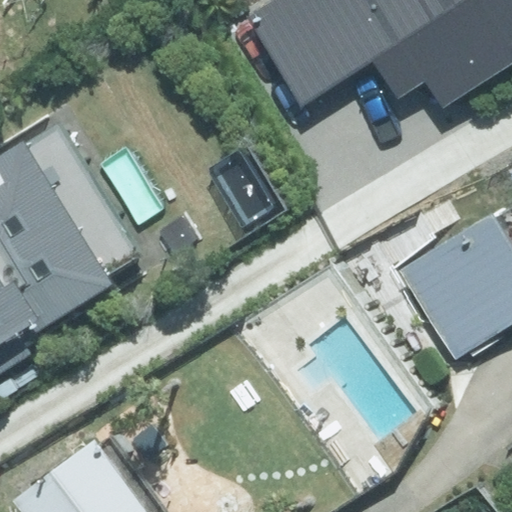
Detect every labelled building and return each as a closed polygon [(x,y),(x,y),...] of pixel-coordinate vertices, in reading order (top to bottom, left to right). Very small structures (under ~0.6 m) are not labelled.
[(297,0),(286,13),(342,66),(401,5),(396,0),(297,0)] [(511,0),(435,0),(430,13),(491,39),(484,57),(511,68),(511,0)] [(376,83),(302,83),(303,126),(375,126),(376,83)] [(0,375),(31,355),(23,334),(114,274),(52,178),(27,139),(0,156),(0,375)] [(480,219),(400,270),(456,358),(511,322),(511,263),(509,266),(480,219)] [(133,511),(86,446),(10,503),(16,511),(133,511)]
